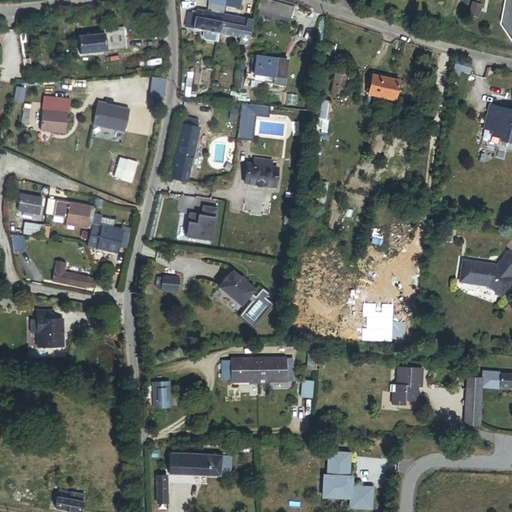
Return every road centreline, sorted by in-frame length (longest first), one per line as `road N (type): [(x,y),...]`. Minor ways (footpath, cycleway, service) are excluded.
road 1 (residential): [(140,511),(127,289),(171,93),(169,0)]
road 2 (unclassified): [(511,62),(301,0)]
road 3 (residential): [(405,511),(412,474),(440,457),(511,460)]
